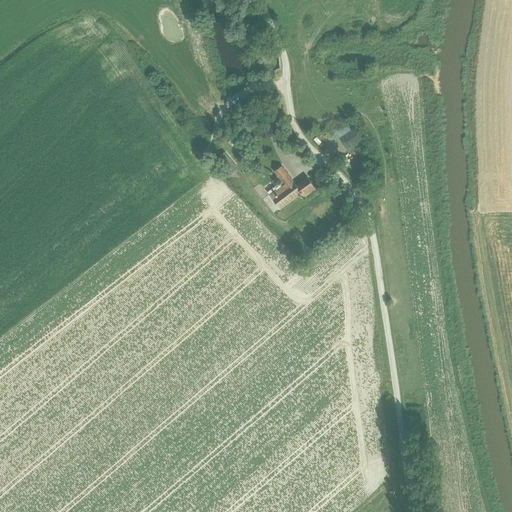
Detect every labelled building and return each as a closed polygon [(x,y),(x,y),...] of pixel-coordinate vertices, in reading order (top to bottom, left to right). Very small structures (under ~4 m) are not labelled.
[(349,131),(341,137),(348,148),(361,139),(352,125),(362,119),(359,114),(353,118),(353,117),(349,120),(349,121),(345,124),(349,131)] [(248,118),(232,131),(241,141),(256,128),(248,118)] [(339,138),(341,137),(349,131),(345,124),(334,131),(339,138)] [(226,152),(213,162),(218,167),(222,164),(230,175),(239,168),(226,152)] [(274,170),(282,180),(268,191),(280,208),(301,192),(305,197),(317,188),(307,176),(297,184),(283,165),(274,170)]
